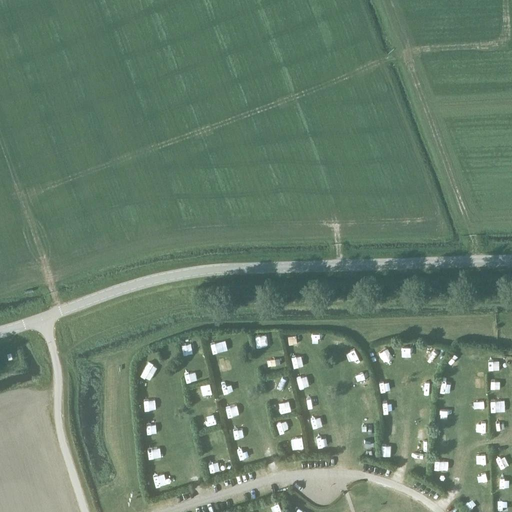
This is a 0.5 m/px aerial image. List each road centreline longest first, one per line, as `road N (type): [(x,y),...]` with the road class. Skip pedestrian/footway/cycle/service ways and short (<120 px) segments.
road 1 (unclassified): [(43,321),(183,274),(511,261)]
road 2 (unclassified): [(85,511),(58,430),(56,364),(43,321)]
